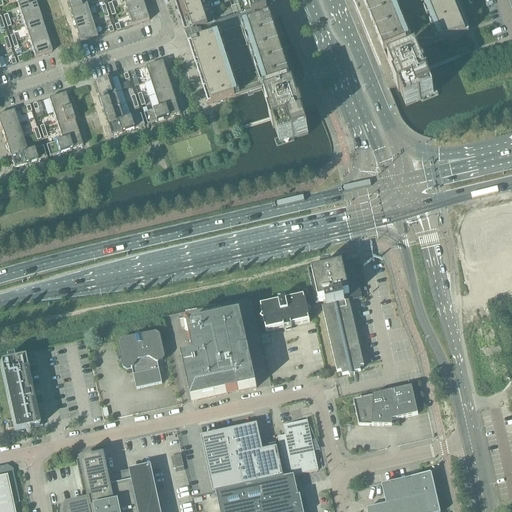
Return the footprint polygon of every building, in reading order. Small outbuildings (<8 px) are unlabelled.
[(71,0),(68,1),(71,12),(88,6),(85,0),(71,0)] [(140,0),(126,5),(129,15),(146,10),(142,0),(140,0)] [(187,0),(175,4),(179,14),(190,10),(187,0)] [(264,0),(253,0),(242,4),(246,14),(267,7),(264,0)] [(362,0),(384,52),(408,42),(390,0),(362,0)] [(443,40),(426,0),(390,0),(408,42),(409,42),(412,49),(443,40)] [(426,0),(443,40),(469,33),(455,0),(426,0)] [(18,6),(21,17),(38,11),(35,1),(34,1),(18,6)] [(73,17),(74,22),(91,16),(88,6),(71,12),(70,13),(72,17),(73,17)] [(146,10),(129,15),(133,26),(150,21),(148,15),(149,14),(147,10),(146,10)] [(190,10),(179,14),(182,24),(193,20),(190,10)] [(21,17),(24,27),(41,21),(38,11),(21,17)] [(74,22),(78,32),(95,27),(91,16),(74,22)] [(300,107),(301,107),(301,106),(299,106),(270,18),(201,40),(201,39),(199,40),(199,41),(191,44),(194,53),(191,53),(208,105),(236,96),(247,93),(261,88),(264,96),(271,116),(269,116),(273,128),(275,128),(278,138),(279,138),(292,134),(293,139),(308,134),(303,118),(305,118),(303,113),(302,110),(301,111),(300,107)] [(193,20),(182,24),(185,34),(197,30),(193,20)] [(24,27),(28,37),(45,32),(43,26),(44,26),(42,22),(41,22),(41,21),(24,27)] [(95,27),(78,32),(81,43),(98,37),(95,27)] [(28,37),(31,47),(48,42),(45,32),(28,37)] [(48,42),(31,47),(35,58),(52,53),(48,42)] [(408,42),(384,52),(388,63),(416,51),(415,48),(412,49),(409,42),(408,42)] [(416,51),(388,63),(395,79),(393,80),(397,90),(398,92),(400,91),(406,106),(420,100),(421,102),(438,96),(435,88),(432,90),(428,80),(429,79),(426,70),(424,67),(423,68),(417,53),(416,51)] [(146,68),(151,82),(168,76),(163,62),(146,68)] [(151,82),(156,96),(172,90),(168,76),(151,82)] [(100,99),(116,93),(112,79),(95,85),(100,99)] [(156,96),(160,109),(177,104),(172,90),(156,96)] [(104,112),(121,107),(116,93),(100,99),(104,112)] [(48,100),(53,114),(70,109),(70,108),(65,94),(48,100)] [(160,109),(144,114),(148,125),(157,122),(170,118),(180,114),(177,104),(160,109)] [(106,118),(109,126),(126,121),(125,120),(121,107),(104,112),(104,113),(103,114),(105,118),(106,118)] [(53,114),(57,128),(74,122),(70,109),(53,114)] [(2,131),(18,125),(14,111),(0,115),(0,126),(1,131),(2,131)] [(126,121),(109,126),(112,137),(145,126),(141,115),(125,120),(126,121)] [(57,128),(62,141),(79,136),(74,122),(57,128)] [(6,145),(23,139),(18,125),(2,131),(6,144),(6,145)] [(62,141),(46,146),(49,157),(82,147),(79,136),(62,141)] [(8,150),(10,158),(27,153),(27,152),(23,139),(6,145),(6,146),(5,146),(7,150),(8,150)] [(27,153),(10,158),(14,169),(24,166),(24,165),(37,161),(47,158),(43,147),(27,152),(27,153)] [(326,307),(322,308),(337,373),(341,372),(342,376),(349,374),(349,376),(355,375),(354,373),(361,372),(360,367),(364,366),(349,302),(362,299),(354,266),(309,276),(315,304),(325,301),(326,307)] [(291,327),(291,329),(293,328),(292,326),(310,323),(309,318),(307,310),(306,308),(307,308),(305,301),(304,296),(286,300),(286,299),(278,301),(278,302),(260,306),(261,310),(262,317),(260,320),(263,321),(265,328),(266,332),(283,328),(283,330),(285,330),(284,328),(291,327)] [(256,388),(240,315),(191,325),(189,323),(186,324),(184,326),(184,327),(181,328),(182,329),(185,329),(187,331),(188,331),(193,356),(182,358),(191,403),(256,388)] [(130,336),(96,343),(111,414),(179,399),(164,328),(130,336)] [(0,364),(0,367),(14,433),(42,427),(33,387),(30,387),(23,359),(13,362),(12,358),(5,359),(6,363),(0,364)] [(359,426),(384,427),(384,423),(418,415),(412,388),(353,401),(359,426)] [(307,421),(283,427),(285,436),(277,438),(286,478),(318,471),(314,451),(307,421)] [(255,426),(229,432),(232,445),(259,439),(256,426),(255,427),(255,426)] [(202,438),(201,438),(210,479),(238,473),(235,459),(232,445),(229,432),(228,432),(204,437),(202,438)] [(259,439),(232,445),(235,459),(262,453),(262,452),(261,447),(259,439)] [(262,453),(235,459),(238,473),(241,488),(284,479),(277,449),(262,452),(262,453)] [(161,511),(151,466),(129,471),(129,472),(109,476),(104,454),(93,457),(90,452),(79,460),(88,502),(67,507),(65,505),(67,508),(69,511),(161,511)] [(173,455),(175,467),(185,466),(182,454),(173,455)] [(0,511),(14,511),(12,505),(19,503),(12,470),(6,466),(0,467),(0,511)] [(238,473),(210,479),(212,486),(213,494),(241,488),(238,473)] [(386,505),(367,510),(367,511),(439,511),(432,475),(431,475),(382,486),(386,505)] [(303,511),(300,498),(300,497),(298,497),(294,477),(216,494),(219,511),(303,511)]
